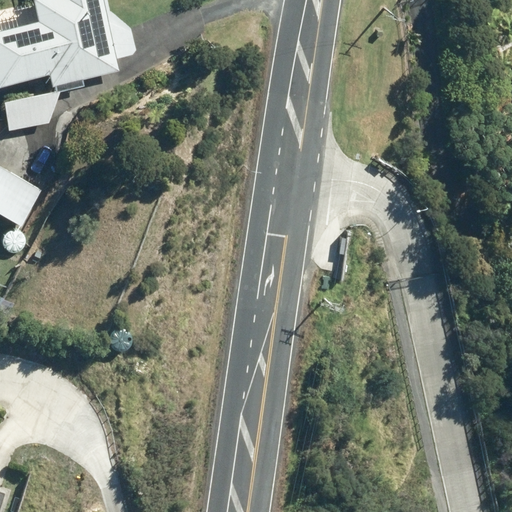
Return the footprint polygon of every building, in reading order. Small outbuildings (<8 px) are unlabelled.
[(53,84),(119,69),(103,0),(36,0),(41,21),(0,30),(0,80),(1,84),(50,73),(53,84)] [(511,83),(485,84),(485,113),(511,113),(511,119),(511,120),(511,132),(500,132),(500,186),(509,186),(509,195),(511,195),(511,83)] [(52,121),(61,90),(7,100),(13,129),(52,121)] [(0,211),(18,222),(38,188),(0,165),(0,211)] [(121,374),(100,370),(90,413),(111,418),(121,374)]
